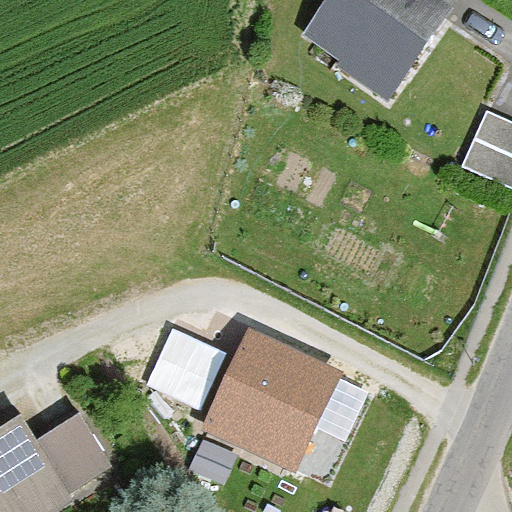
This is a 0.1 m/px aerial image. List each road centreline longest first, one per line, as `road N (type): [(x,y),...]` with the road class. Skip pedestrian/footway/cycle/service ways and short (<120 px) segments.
road 1 (unknown): [(491,410),(253,299),(217,290),(136,310),(0,366)]
road 2 (residential): [(511,362),(446,511)]
